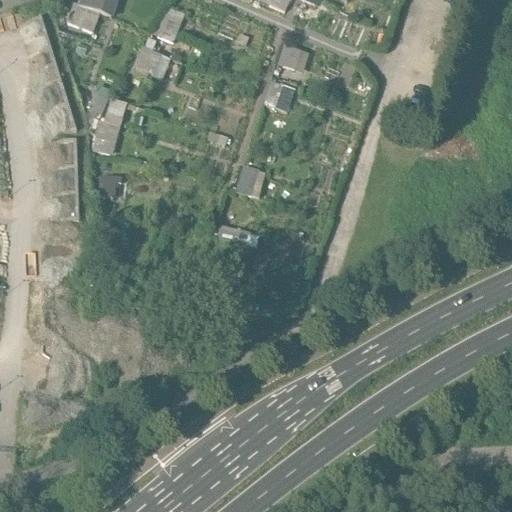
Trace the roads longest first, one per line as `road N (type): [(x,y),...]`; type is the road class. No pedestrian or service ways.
road 1 (primary): [(511,282),(343,375),(161,511)]
road 2 (primary): [(246,511),(367,416),(511,333)]
